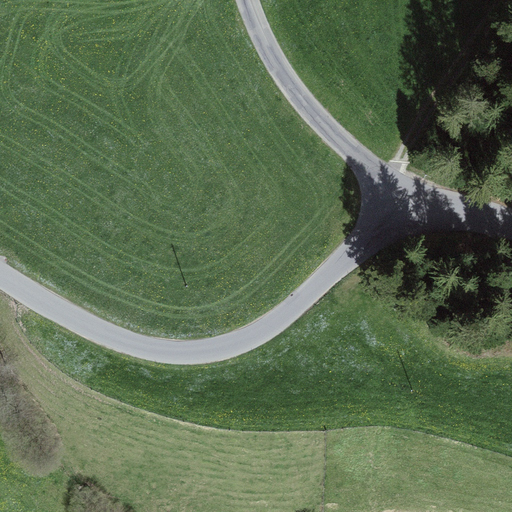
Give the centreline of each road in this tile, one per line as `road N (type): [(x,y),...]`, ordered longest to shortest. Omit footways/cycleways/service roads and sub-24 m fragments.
road 1 (unclassified): [(0,273),(128,342),(212,350),(288,312),(409,193)]
road 2 (unclassified): [(250,0),(284,75),(360,156),(409,193)]
